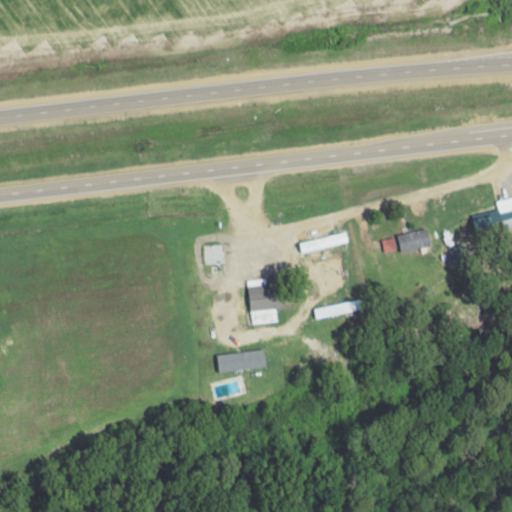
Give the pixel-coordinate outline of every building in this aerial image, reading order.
[(511,206),(472,216),(478,242),(511,234),(511,206)] [(401,252),(431,244),(426,228),(397,236),(401,252)] [(384,240),(384,250),(393,250),(393,240),(384,240)] [(242,248),(233,248),(233,283),(242,283),(242,248)] [(266,309),(281,309),(281,279),(266,279),(266,309)] [(315,318),(362,310),(360,301),(314,308),(315,318)]
